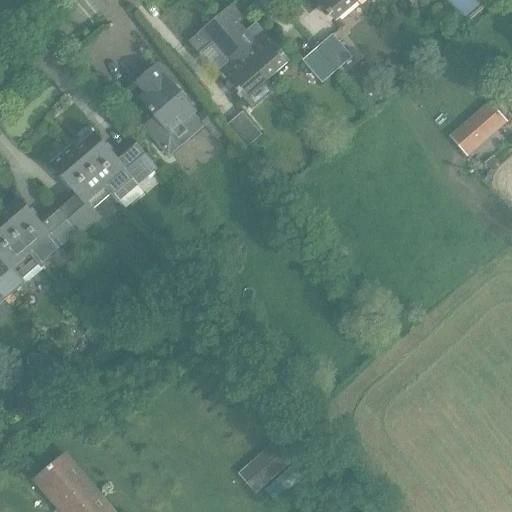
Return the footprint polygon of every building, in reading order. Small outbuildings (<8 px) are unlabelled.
[(313,0),(334,24),(357,4),(353,0),(313,0)] [(256,24),(245,33),(238,24),(246,17),(236,5),(214,24),(265,83),(289,63),(265,35),(266,35),(256,24)] [(243,102),(265,83),(214,24),(193,42),(203,54),(213,45),(230,66),(220,74),(243,102)] [(318,48),(338,71),(353,58),(333,35),(318,48)] [(322,84),(338,71),(318,48),(303,61),(322,84)] [(158,66),(137,84),(146,95),(140,100),(155,117),(141,129),(166,158),(202,128),(192,116),(195,113),(166,79),(168,77),(158,66)] [(467,156),(505,122),(489,104),(451,138),(467,156)] [(208,127),(215,121),(206,111),(199,117),(208,127)] [(263,136),(243,112),(227,126),(248,149),(263,136)] [(72,147),(71,148),(118,202),(156,169),(132,141),(114,157),(93,134),(74,150),(72,147)] [(118,202),(71,148),(52,164),(74,191),(56,206),(80,234),(99,218),(88,205),(106,189),(118,202)] [(0,218),(42,267),(80,234),(56,206),(38,222),(19,200),(0,216),(0,218)] [(42,268),(42,267),(0,218),(0,294),(5,300),(24,283),(12,269),(30,254),(42,268)] [(256,492),(278,474),(292,461),(277,444),(241,475),(256,492)] [(107,511),(62,457),(33,481),(32,482),(55,511),(107,511)]
